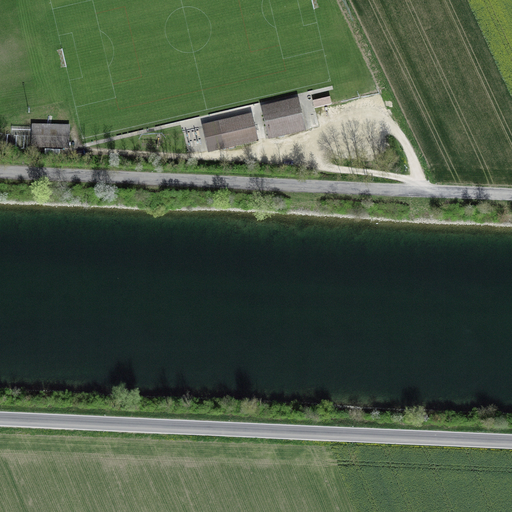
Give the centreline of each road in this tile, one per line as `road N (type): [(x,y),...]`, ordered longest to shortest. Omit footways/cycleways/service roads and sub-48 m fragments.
road 1 (unclassified): [(0,171),(511,193)]
road 2 (tertiary): [(0,418),(511,440)]
